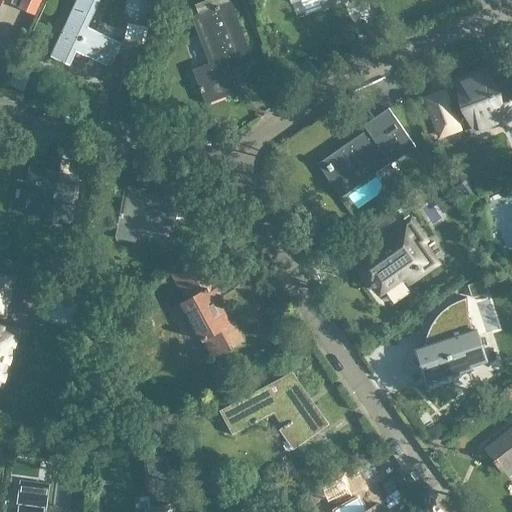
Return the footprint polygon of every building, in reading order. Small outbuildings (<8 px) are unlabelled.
[(86,27),(91,16),(98,0),(74,0),(49,55),(68,63),(76,46),(108,61),(106,64),(108,65),(119,42),(86,27)] [(295,0),(310,0),(315,11),(343,0),(342,0),(289,0),(291,2),(295,0)] [(250,58),(229,1),(218,5),(218,3),(212,5),(214,8),(197,15),(215,62),(193,70),(205,101),(237,89),(229,67),(250,58)] [(457,81),(476,132),(491,127),(486,115),(500,110),(502,117),(511,113),(511,82),(510,78),(490,86),(484,70),(457,81)] [(415,145),(388,107),(363,124),(366,129),(317,163),(340,196),(389,161),(390,162),(415,145)] [(24,211),(65,219),(73,176),(32,168),(24,211)] [(136,225),(171,232),(177,197),(144,191),(144,189),(125,185),(116,236),(133,239),(136,225)] [(422,239),(409,221),(380,242),(383,248),(357,266),(370,284),(371,283),(373,287),(375,286),(380,292),(403,275),(407,281),(433,262),(418,242),(422,239)] [(10,321),(0,317),(0,313),(6,314),(7,307),(10,308),(16,305),(18,295),(16,289),(13,288),(16,279),(0,274),(0,340),(4,342),(10,321)] [(467,286),(471,299),(488,294),(484,281),(467,286)] [(215,293),(186,310),(199,334),(201,332),(206,340),(205,341),(215,359),(240,343),(235,335),(231,327),(229,328),(223,318),(227,318),(215,293)] [(116,303),(104,301),(102,317),(113,319),(116,303)] [(468,333),(462,314),(433,323),(439,342),(417,348),(427,381),(455,372),(457,378),(470,368),(460,335),(468,333)] [(329,424),(292,369),(216,409),(231,434),(273,411),(298,446),(291,450),(299,462),(326,444),(318,432),(329,424)] [(511,426),(485,448),(502,470),(511,461),(511,426)] [(149,456),(147,497),(166,497),(167,457),(149,456)] [(41,511),(42,506),(44,505),(47,484),(18,480),(15,502),(17,502),(16,511),(41,511)] [(380,511),(376,504),(362,511),(355,502),(358,500),(349,489),(328,504),(334,511),(341,511),(344,511),(380,511)] [(171,498),(178,511),(191,511),(182,493),(171,498)]
